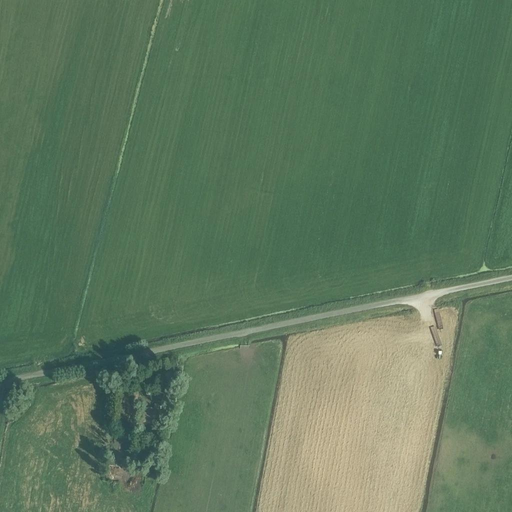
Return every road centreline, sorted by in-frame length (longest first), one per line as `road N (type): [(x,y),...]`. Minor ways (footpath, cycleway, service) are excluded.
road 1 (unclassified): [(0,398),(13,380),(511,277)]
road 2 (track): [(426,316),(422,371),(383,511)]
